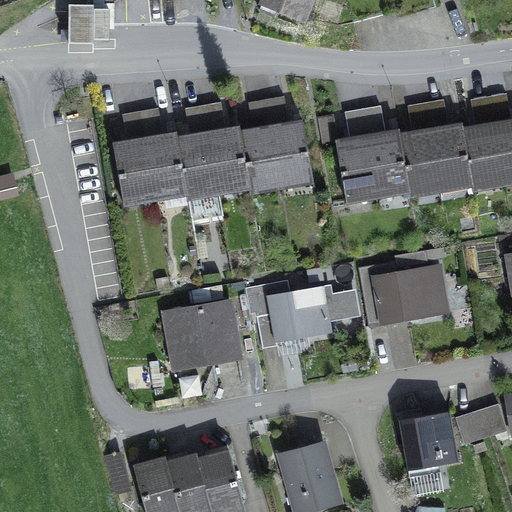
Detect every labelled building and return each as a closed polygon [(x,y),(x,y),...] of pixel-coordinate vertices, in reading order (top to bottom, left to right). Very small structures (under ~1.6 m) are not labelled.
[(265,0),(264,4),(279,10),(303,20),(311,0),(265,0)] [(347,0),(354,24),(384,16),(379,0),(347,0)] [(379,0),(384,16),(399,11),(396,0),(379,0)] [(396,0),(399,11),(401,17),(418,13),(414,0),(396,0)] [(414,0),(418,13),(436,8),(434,0),(414,0)] [(261,11),(276,17),(279,10),(264,4),(261,11)] [(93,44),(93,40),(109,40),(110,10),(97,10),(93,10),(93,6),(69,6),(69,25),(69,43),(93,44)] [(511,120),(511,121),(507,94),(489,97),(504,179),(504,178),(511,177),(511,120)] [(303,121),(289,124),(284,97),(266,100),(281,181),(282,181),(311,176),(313,176),(303,121)] [(476,127),(463,130),(473,184),(503,179),(504,179),(489,97),(471,100),(476,127)] [(253,130),(240,132),(250,187),(251,187),(280,182),(281,181),(266,100),(249,103),(253,130)] [(441,184),(471,179),(472,184),(473,184),(463,130),(462,125),(449,127),(444,100),(426,103),(441,185),(441,184)] [(219,187),(248,182),(249,187),(250,187),(240,132),(239,127),(226,130),(221,103),(204,106),(219,194),(220,194),(219,187)] [(413,133),(400,135),(410,190),(440,185),(441,185),(426,103),(408,107),(413,133)] [(190,136),(177,138),(187,195),(188,200),(190,199),(217,195),(219,194),(204,106),(186,109),(190,136)] [(378,191),(408,185),(409,190),(410,190),(400,135),(399,131),(386,133),(381,106),(363,109),(378,191)] [(187,195),(177,138),(176,133),(163,136),(158,109),(141,112),(155,193),(156,193),(185,188),(187,195)] [(336,143),(346,196),(347,196),(377,191),(378,191),(363,109),(345,113),(350,139),(337,142),(333,121),(319,123),(323,145),(336,143)] [(113,145),(123,199),(124,199),(154,194),(155,193),(141,112),(123,115),(128,142),(113,145)] [(283,188),(313,183),(311,176),(282,181),(283,188)] [(443,192),(472,186),(472,184),(471,179),(441,184),(443,192)] [(474,191),(504,186),(503,179),(473,184),(474,191)] [(220,194),(249,189),(249,187),(248,182),(219,187),(220,194)] [(252,194),(281,188),(280,182),(251,187),(252,194)] [(380,198),(409,192),(409,190),(408,185),(378,191),(380,198)] [(412,197),(441,192),(440,185),(410,190),(412,197)] [(157,200),(187,195),(185,188),(156,193),(157,200)] [(348,203),(378,198),(377,191),(347,196),(348,203)] [(126,206),(156,200),(154,194),(124,199),(126,206)] [(193,218),(220,213),(217,195),(190,199),(193,218)] [(511,248),(511,234),(501,236),(503,250),(511,248)] [(396,262),(397,267),(426,261),(425,251),(395,256),(396,262)] [(396,262),(359,268),(369,325),(439,313),(433,280),(439,279),(437,266),(398,273),(397,267),(396,262)] [(439,313),(445,312),(439,279),(433,280),(439,313)] [(251,314),(255,313),(261,349),(278,346),(277,343),(308,338),(332,334),(329,321),(358,316),(354,294),(332,297),(330,286),(290,292),(288,281),(246,288),(251,314)] [(166,315),(175,367),(239,355),(234,327),(232,317),(230,303),(166,315)] [(302,353),(301,349),(310,347),(308,338),(277,343),(278,346),(280,357),(302,353)] [(492,436),(507,431),(499,404),(483,409),(492,436)] [(409,470),(458,461),(450,412),(423,417),(422,409),(399,413),(409,470)] [(456,418),(465,445),(492,436),(483,409),(456,418)] [(303,511),(313,509),(340,502),(324,443),(281,455),(296,511),(303,511)] [(229,451),(198,459),(212,511),(214,511),(241,505),(244,504),(229,451)] [(196,454),(166,463),(179,511),(195,511),(210,508),(211,511),(212,511),(198,459),(196,454)] [(130,489),(120,455),(107,458),(117,493),(130,489)] [(146,511),(176,511),(179,511),(166,463),(165,458),(134,466),(146,511)]
